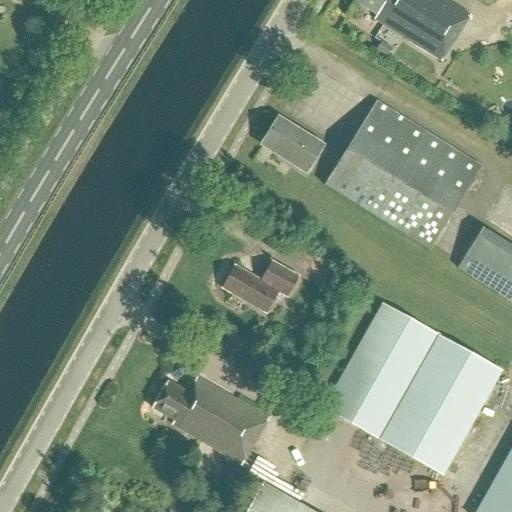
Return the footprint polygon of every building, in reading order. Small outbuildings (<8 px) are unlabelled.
[(469,16),(442,0),(357,0),(356,2),(377,15),(374,20),(441,61),(469,16)] [(381,43),(376,51),(386,57),(391,50),(381,43)] [(429,251),(482,167),(377,102),(325,186),(429,251)] [(304,173),(321,147),(277,118),(260,145),(293,167),(294,166),(304,173)] [(247,157),(240,165),(262,184),(269,176),(247,157)] [(511,302),(511,246),(483,229),(458,269),(511,302)] [(286,298),(298,278),(271,263),(260,282),(234,267),(221,289),(266,315),(278,293),(286,298)] [(441,476),(500,372),(381,305),(322,409),(441,476)] [(273,417),(200,376),(191,391),(171,379),(155,406),(177,419),(175,423),(246,464),(273,417)] [(195,447),(187,462),(209,474),(217,459),(195,447)] [(511,511),(511,449),(476,511),(511,511)] [(314,511),(278,491),(263,483),(260,487),(246,511),(314,511)]
